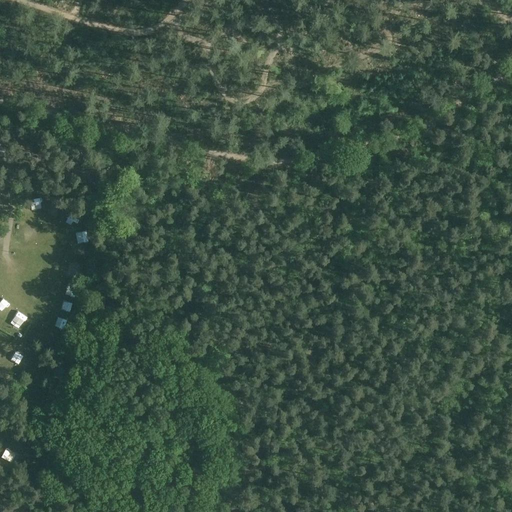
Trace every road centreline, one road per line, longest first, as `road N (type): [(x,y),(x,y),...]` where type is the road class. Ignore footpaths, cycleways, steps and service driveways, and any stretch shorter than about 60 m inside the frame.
road 1 (track): [(511,66),(405,135),(300,161),(214,152),(0,96)]
road 2 (track): [(186,0),(134,33),(11,0)]
